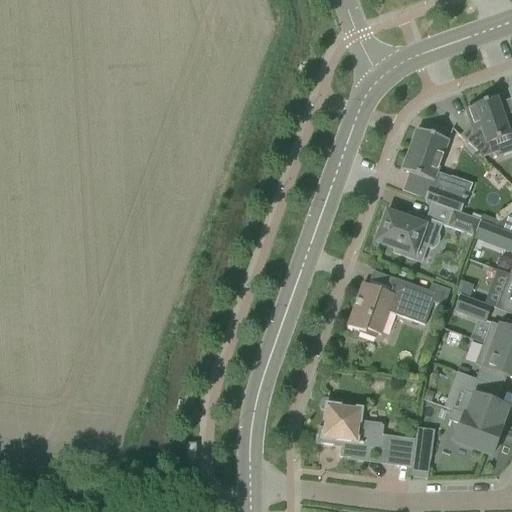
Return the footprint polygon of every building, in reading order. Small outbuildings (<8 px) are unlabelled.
[(510,138),(496,99),(464,111),(470,127),(460,138),(482,159),(497,154),(493,143),(510,138)] [(437,175),(448,142),(416,131),(401,172),(431,183),(424,202),(460,215),(465,201),(445,194),(451,180),(437,175)] [(437,236),(441,227),(442,227),(442,226),(426,220),(407,213),(405,220),(391,215),(386,214),(382,225),(381,228),(377,230),(375,235),(377,239),(375,244),(395,251),(393,255),(412,262),(418,246),(432,251),(436,248),(438,244),(438,240),(437,236)] [(446,229),(474,239),(480,222),(452,213),(446,229)] [(494,228),(511,235),(511,219),(507,218),(494,228)] [(511,235),(494,228),(480,222),(474,239),(473,241),(511,254),(511,235)] [(511,278),(508,277),(496,311),(511,317),(511,278)] [(358,335),(375,341),(377,336),(380,337),(388,314),(424,327),(433,305),(444,309),(450,292),(431,286),(428,293),(392,280),(387,294),(362,285),(347,328),(359,333),(358,335)] [(459,283),(455,295),(468,300),(473,288),(459,283)] [(484,324),(490,309),(460,298),(454,313),(484,324)] [(511,356),(511,332),(491,325),(483,346),(511,356)] [(511,380),(511,356),(483,346),(475,366),(480,368),(475,382),(501,392),(506,378),(511,380)] [(459,368),(456,375),(466,379),(469,372),(459,368)] [(500,430),(507,410),(474,397),(466,417),(466,418),(499,431),(500,430)] [(383,428),(359,425),(361,411),(340,409),(341,401),(325,399),(324,399),(322,400),(321,401),(320,402),(319,403),(319,404),(319,406),(319,407),(319,409),(320,410),(321,411),(322,412),(324,412),(325,412),(323,430),(318,429),(316,445),(334,447),(334,445),(341,446),(339,459),(367,463),(368,452),(380,454),(383,428)] [(491,458),(502,430),(500,430),(499,431),(466,418),(466,417),(451,411),(447,422),(460,426),(454,444),(491,458)] [(434,432),(416,430),(414,442),(412,460),(430,463),(434,432)] [(396,468),(411,470),(412,460),(414,442),(400,440),(396,468)] [(185,461),(196,461),(196,445),(185,445),(185,461)] [(185,488),(196,488),(196,477),(185,477),(185,488)]
